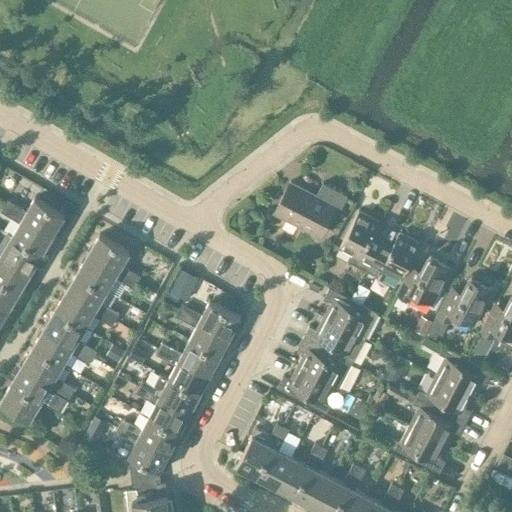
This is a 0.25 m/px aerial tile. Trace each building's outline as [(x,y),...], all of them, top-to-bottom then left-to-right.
[(341,207),(347,195),(323,182),(316,194),(290,180),(274,212),(319,235),(335,204),(341,207)] [(19,213),(53,233),(64,214),(34,196),(26,210),(22,207),(19,213)] [(0,210),(8,215),(15,203),(7,198),(0,210)] [(19,222),(12,234),(42,252),(53,233),(19,213),(22,207),(15,203),(8,215),(19,222)] [(359,209),(339,248),(350,254),(347,260),(351,261),(364,269),(366,269),(382,239),(372,234),(379,220),(359,209)] [(382,239),(366,269),(377,275),(380,270),(399,280),(420,241),(400,231),(392,245),(382,239)] [(119,270),(115,276),(124,281),(131,270),(122,264),(130,251),(100,233),(89,251),(119,270)] [(0,245),(0,252),(31,271),(42,252),(12,234),(4,247),(1,244),(0,245)] [(0,277),(20,289),(31,271),(0,252),(0,245),(1,244),(0,244),(0,277)] [(89,251),(77,271),(107,289),(115,276),(119,270),(89,251)] [(412,264),(396,293),(398,294),(408,300),(412,292),(432,303),(451,266),(430,255),(422,270),(412,264)] [(351,261),(346,271),(351,274),(359,278),(364,269),(351,261)] [(180,266),(168,289),(186,299),(198,276),(180,266)] [(131,270),(124,281),(133,287),(140,275),(131,270)] [(100,310),(96,316),(104,320),(111,308),(119,313),(119,312),(100,301),(107,289),(77,271),(66,290),(100,310)] [(453,286),(426,335),(434,339),(438,333),(442,335),(448,322),(450,322),(454,314),(473,324),(493,287),(471,275),(462,291),(453,286)] [(0,302),(8,308),(20,289),(0,277),(0,302)] [(331,302),(324,315),(358,334),(365,337),(378,312),(329,286),(322,298),(331,302)] [(66,290),(55,308),(85,326),(93,314),(96,316),(100,310),(66,290)] [(398,294),(394,302),(404,308),(408,300),(398,294)] [(496,301),(480,331),(492,337),(496,329),(511,337),(511,296),(506,307),(496,301)] [(198,317),(230,333),(240,315),(208,299),(201,312),(198,317)] [(0,322),(8,308),(0,302),(0,322)] [(175,315),(185,320),(191,307),(182,302),(175,315)] [(195,325),(188,338),(189,339),(219,355),(230,333),(198,317),(201,312),(191,307),(185,320),(195,325)] [(78,347),(74,353),(82,357),(89,345),(78,339),(85,326),(55,308),(44,327),(78,347)] [(111,308),(104,320),(111,325),(119,313),(111,308)] [(350,361),(352,362),(365,337),(358,334),(324,315),(316,329),(308,324),(302,336),(350,361)] [(419,321),(415,329),(426,334),(429,326),(419,321)] [(44,327),(33,345),(59,361),(62,363),(63,363),(71,351),(74,353),(78,347),(44,327)] [(415,344),(420,341),(419,335),(414,332),(409,335),(410,341),(415,344)] [(305,351),(298,365),(332,383),(334,384),(339,386),(352,362),(350,361),(302,336),(296,347),(305,351)] [(174,355),(209,374),(219,355),(189,339),(188,338),(181,351),(178,349),(174,355)] [(155,353),(164,357),(170,345),(162,341),(155,353)] [(108,354),(118,360),(124,349),(115,343),(108,354)] [(148,351),(134,344),(128,355),(142,362),(148,351)] [(56,384),(52,390),(60,394),(63,389),(67,382),(56,375),(63,363),(62,363),(59,361),(33,345),(22,364),(56,384)] [(89,345),(82,357),(89,362),(96,349),(89,345)] [(175,363),(168,376),(199,393),(209,374),(174,355),(178,349),(170,345),(164,357),(175,363)] [(444,355),(435,374),(471,393),(478,379),(485,383),(492,371),(442,345),(438,352),(444,355)] [(52,390),(56,384),(22,364),(11,382),(41,401),(59,411),(67,399),(60,394),(52,390)] [(277,386),(326,412),(330,405),(324,402),(334,384),(332,383),(298,365),(291,378),(283,374),(277,386)] [(385,378),(389,369),(381,365),(376,373),(385,378)] [(154,394),(189,412),(199,393),(168,376),(160,372),(153,385),(158,387),(154,394)] [(416,395),(465,421),(471,410),(464,406),(471,393),(435,374),(425,392),(420,389),(416,395)] [(135,391),(143,396),(150,383),(142,379),(135,391)] [(0,400),(0,402),(26,418),(23,422),(33,429),(40,417),(34,413),(41,401),(11,382),(0,400)] [(63,389),(60,394),(67,399),(68,399),(75,387),(67,382),(63,389)] [(155,402),(148,415),(179,431),(189,412),(154,394),(158,387),(153,385),(150,383),(143,396),(155,402)] [(409,392),(390,383),(387,390),(406,400),(409,392)] [(373,402),(380,406),(388,393),(380,389),(373,402)] [(418,405),(408,423),(444,442),(445,442),(452,429),(460,433),(465,421),(416,395),(413,402),(418,405)] [(95,413),(89,424),(103,432),(109,421),(95,413)] [(134,432),(169,450),(179,431),(148,415),(141,427),(138,425),(134,432)] [(115,430),(123,434),(130,421),(122,417),(115,430)] [(134,440),(125,457),(128,458),(128,454),(158,470),(159,470),(169,450),(134,432),(138,425),(130,421),(123,434),(134,440)] [(277,421),(272,429),(285,436),(289,428),(277,421)] [(390,445),(439,471),(446,459),(438,455),(445,442),(444,442),(408,423),(399,441),(394,438),(390,445)] [(236,465),(256,475),(274,441),(281,444),(285,436),(272,429),(266,441),(252,434),(236,465)] [(274,441),(256,475),(275,485),(291,455),(279,448),(281,444),(274,441)] [(315,441),(311,449),(323,456),(327,448),(315,441)] [(291,455),(275,485),(294,495),(313,461),(319,464),(323,456),(311,449),(304,461),(291,455)] [(511,464),(511,457),(503,453),(497,465),(508,471),(511,464)] [(133,499),(134,511),(169,511),(167,492),(165,481),(160,482),(158,470),(128,454),(128,458),(133,499)] [(313,461),(294,495),(314,505),(330,475),(317,468),(319,464),(313,461)] [(353,461),(349,469),(361,476),(365,468),(353,461)] [(330,475),(314,505),(326,511),(334,511),(350,481),(357,484),(361,476),(349,469),(343,481),(330,475)] [(350,481),(334,511),(358,511),(368,495),(355,488),(357,484),(350,481)] [(391,482),(387,489),(400,496),(404,488),(391,482)] [(368,495),(358,511),(382,511),(388,501),(395,504),(400,496),(387,489),(381,502),(368,495)] [(388,501),(382,511),(400,511),(393,508),(395,504),(388,501)]
